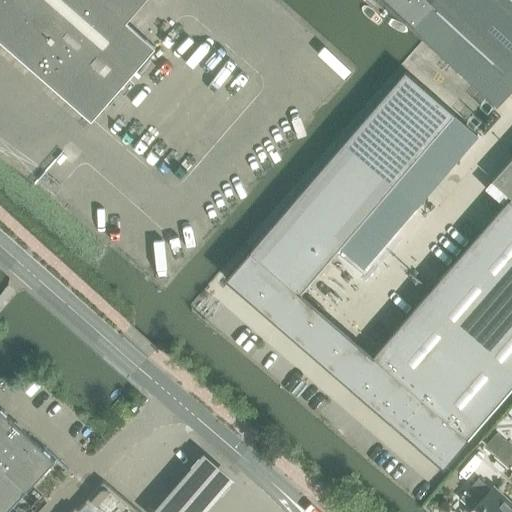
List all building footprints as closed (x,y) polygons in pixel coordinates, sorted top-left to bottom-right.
[(0,0),(0,41),(88,119),(153,47),(124,22),(143,0),(0,0)] [(379,0),(405,24),(426,0),(379,0)] [(494,105),(511,85),(511,0),(426,0),(405,24),(494,105)] [(249,250),(225,278),(276,322),(347,384),(444,467),(469,438),(468,437),(511,386),(511,200),(509,198),(372,356),(300,293),(455,114),(406,71),(250,251),(249,250)] [(511,156),(491,181),(509,198),(511,200),(511,156)] [(55,460),(0,409),(0,511),(5,511),(27,490),(55,460)] [(509,467),(511,463),(511,447),(496,433),(485,446),(509,467)] [(203,511),(233,478),(206,454),(155,511),(203,511)] [(511,503),(493,486),(490,489),(478,478),(460,499),(472,510),(470,511),(507,511),(511,507),(511,503)]
